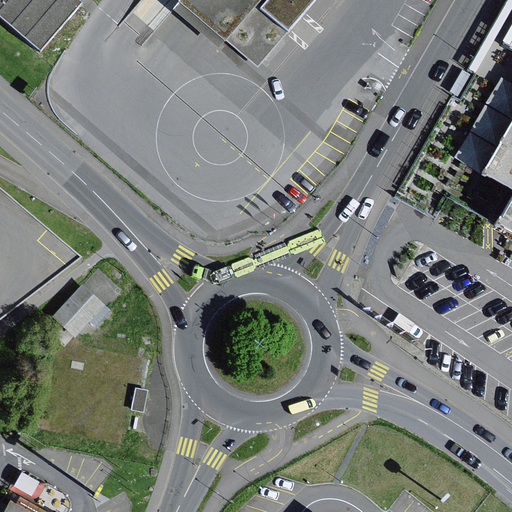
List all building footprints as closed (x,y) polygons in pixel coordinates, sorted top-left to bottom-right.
[(0,0),(0,25),(37,57),(79,8),(69,0),(0,0)] [(181,0),(173,9),(222,51),(266,0),(181,0)] [(511,121),(479,180),(509,197),(490,231),(511,243),(511,121)] [(120,295),(98,274),(52,322),(74,343),(120,295)] [(145,392),(133,389),(128,411),(140,414),(145,392)]
